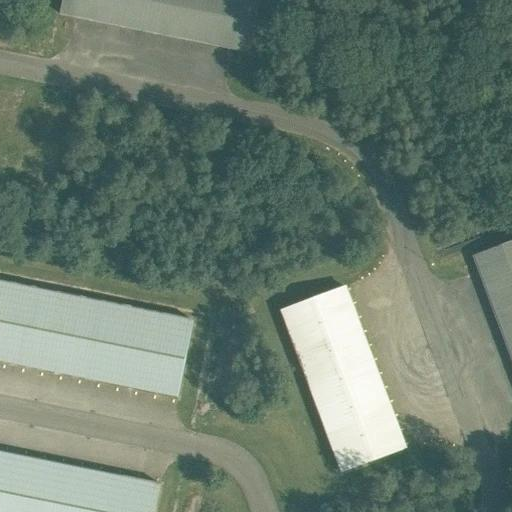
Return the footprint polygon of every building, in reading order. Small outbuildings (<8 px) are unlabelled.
[(62,0),(60,13),(249,52),(259,0),(62,0)] [(0,146),(0,182),(34,189),(41,155),(0,146)] [(511,241),(474,255),(511,358),(511,241)] [(0,281),(0,362),(178,398),(193,321),(0,281)] [(344,287),(282,310),(342,472),(405,449),(344,287)] [(0,451),(0,511),(154,511),(160,484),(0,451)]
